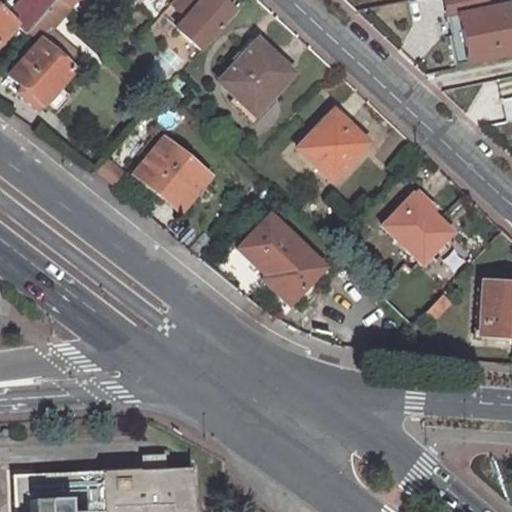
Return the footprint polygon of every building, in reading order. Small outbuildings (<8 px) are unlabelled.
[(22,0),(20,2),(40,20),(54,5),(57,0),(22,0)] [(182,17),(196,0),(173,0),(169,6),(182,17)] [(199,52),(235,11),(222,0),(196,0),(182,17),(172,29),(199,52)] [(442,0),(446,17),(488,9),(486,0),(442,0)] [(40,20),(36,24),(46,34),(64,15),(54,5),(40,20)] [(511,53),(511,32),(506,5),(488,9),(446,17),(455,64),(511,53)] [(0,40),(15,24),(0,10),(0,40)] [(37,39),(5,75),(20,88),(15,94),(35,111),(42,104),(54,115),(70,98),(57,87),(72,71),(37,39)] [(220,80),(257,114),(292,79),(255,43),(220,80)] [(295,153),(329,184),(364,146),(331,115),(295,153)] [(133,173),(163,198),(167,193),(182,206),(208,175),(164,137),(162,139),(157,134),(137,156),(144,161),(133,173)] [(434,208),(417,190),(412,194),(430,213),(434,208)] [(381,226),(421,264),(429,256),(448,237),(451,234),(430,213),(412,194),(381,226)] [(325,266),(269,214),(236,247),(266,274),(261,278),(289,304),(325,266)] [(436,263),(455,243),(448,237),(429,256),(436,263)] [(480,338),(511,339),(511,284),(483,282),(480,338)] [(194,511),(192,468),(26,474),(27,511),(194,511)] [(27,511),(26,474),(11,475),(12,511),(27,511)]
